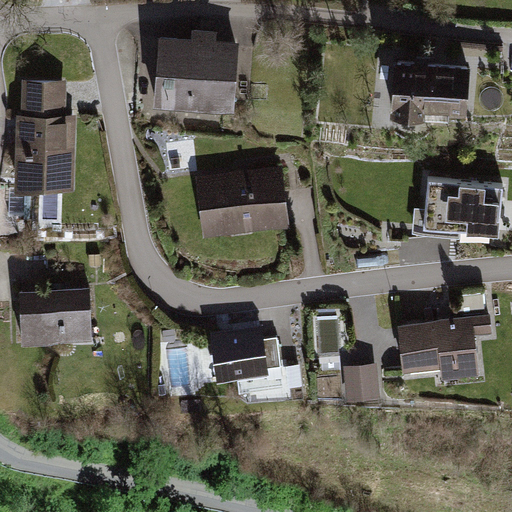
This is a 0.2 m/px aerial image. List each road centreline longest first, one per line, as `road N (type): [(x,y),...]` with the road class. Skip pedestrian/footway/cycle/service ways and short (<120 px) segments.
road 1 (residential): [(511,38),(147,9),(21,20),(0,29)]
road 2 (residential): [(0,446),(20,458),(280,511)]
